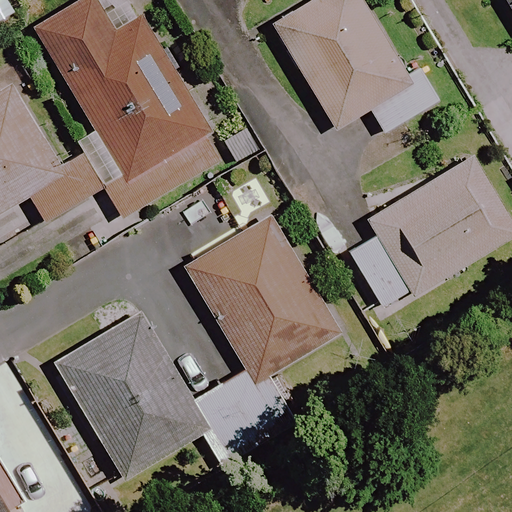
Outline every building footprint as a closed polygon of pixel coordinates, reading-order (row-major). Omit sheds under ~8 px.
[(9,0),(0,0),(0,26),(18,16),(9,0)] [(74,146),(119,221),(127,216),(130,214),(222,159),(140,20),(127,0),(82,0),(31,31),(93,135),(85,139),(75,145),(74,146)] [(402,79),(355,0),(310,0),(269,24),(332,132),(366,112),(380,136),(434,104),(415,72),(402,79)] [(511,0),(500,0),(511,20),(511,0)] [(66,150),(56,156),(13,84),(0,91),(0,216),(27,201),(41,225),(66,210),(84,241),(119,221),(74,146),(66,150)] [(511,238),(511,232),(471,161),(368,221),(377,236),(346,254),(381,315),(511,238)] [(187,405),(139,323),(56,372),(120,481),(181,445),(197,472),(294,417),(268,372),(333,334),(267,221),(183,271),(243,373),(187,405)] [(18,511),(24,509),(0,470),(0,511),(18,511)]
